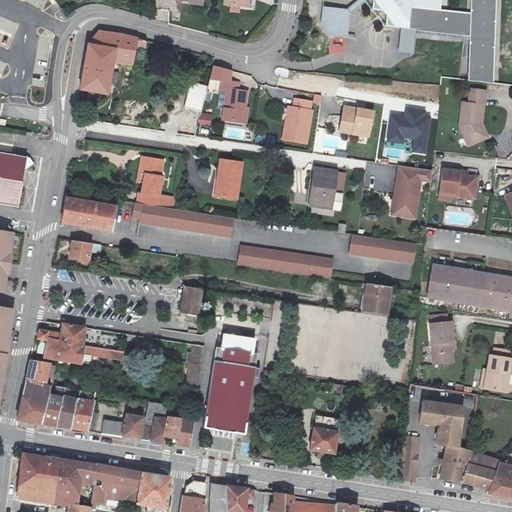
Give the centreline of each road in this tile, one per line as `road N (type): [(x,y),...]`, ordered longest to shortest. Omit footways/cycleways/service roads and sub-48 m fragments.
road 1 (unknown): [(0,214),(149,248),(282,238),(365,266),(409,270)]
road 2 (residential): [(290,0),(280,37),(260,56),(117,20),(84,20),(72,34),(63,118)]
road 3 (residential): [(63,118),(7,434)]
road 4 (secondary): [(181,462),(420,500)]
road 5 (secondary): [(7,434),(181,462)]
road 6 (unknown): [(210,340),(262,346),(268,354),(253,459)]
